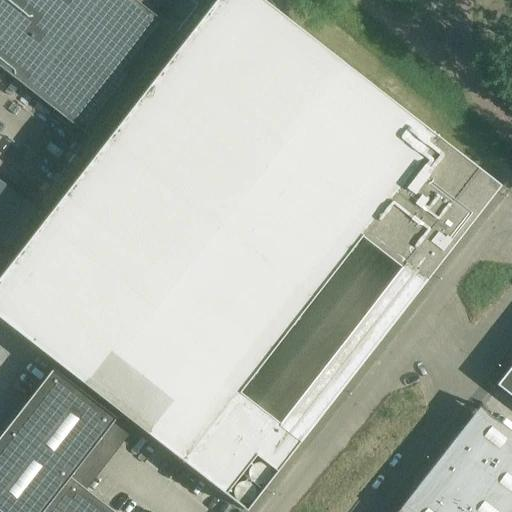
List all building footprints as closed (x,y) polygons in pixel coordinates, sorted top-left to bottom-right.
[(0,0),(0,67),(91,139),(175,32),(134,0),(0,0)] [(300,440),(421,284),(421,285),(435,267),(499,185),(261,0),(214,0),(0,274),(0,319),(245,511),(300,440)] [(511,364),(496,385),(511,397),(511,364)] [(116,418),(53,368),(0,435),(0,511),(114,511),(70,477),(116,418)] [(511,511),(511,461),(507,468),(460,431),(415,488),(445,511),(444,511),(511,511)]
